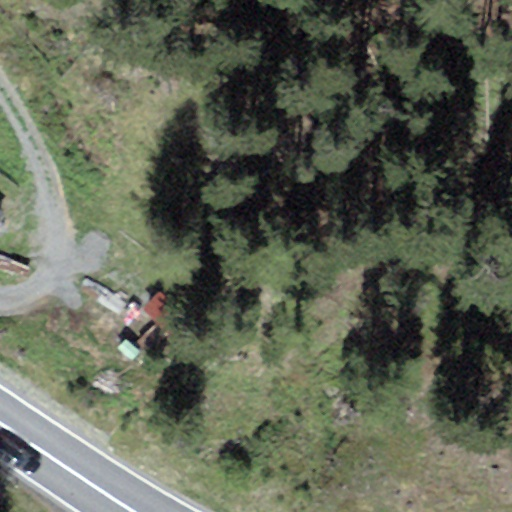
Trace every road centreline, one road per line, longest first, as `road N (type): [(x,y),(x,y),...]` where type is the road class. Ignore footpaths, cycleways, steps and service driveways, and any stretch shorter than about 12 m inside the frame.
road 1 (track): [(0,298),(47,290),(64,234),(45,159),(0,97)]
road 2 (primary): [(129,511),(0,428)]
